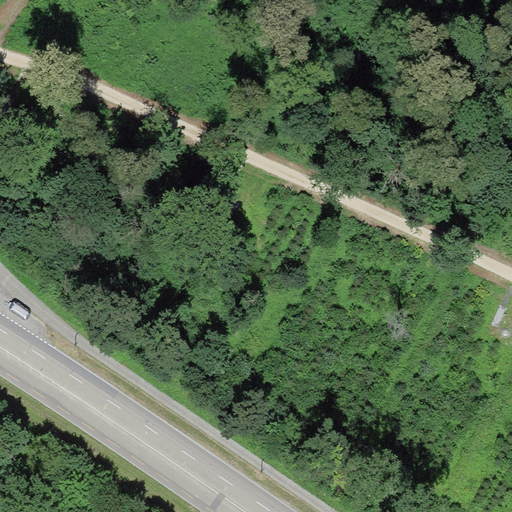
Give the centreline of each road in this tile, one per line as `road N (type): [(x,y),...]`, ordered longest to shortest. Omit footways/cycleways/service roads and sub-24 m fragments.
road 1 (track): [(0,41),(511,272)]
road 2 (primary): [(265,511),(0,333)]
road 3 (primary): [(0,363),(223,511)]
